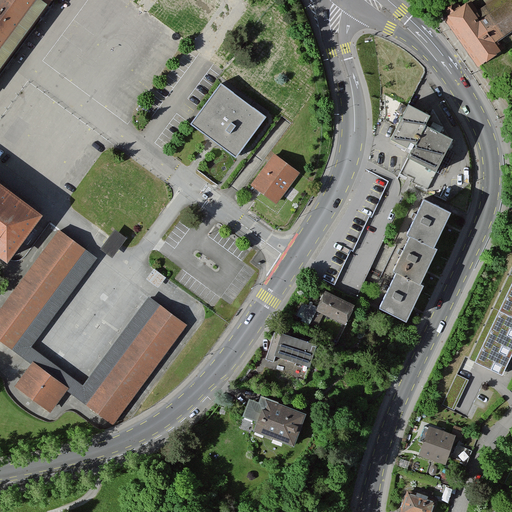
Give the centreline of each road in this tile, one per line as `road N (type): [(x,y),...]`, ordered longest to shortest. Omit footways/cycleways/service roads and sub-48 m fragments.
road 1 (primary): [(0,473),(132,439),(222,364),(346,170),(354,117),(338,51),(341,0)]
road 2 (secondary): [(367,511),(394,415),(475,239),(491,174),(489,150),(456,82),(375,0)]
road 3 (unknown): [(363,165),(391,179),(393,196),(349,283)]
